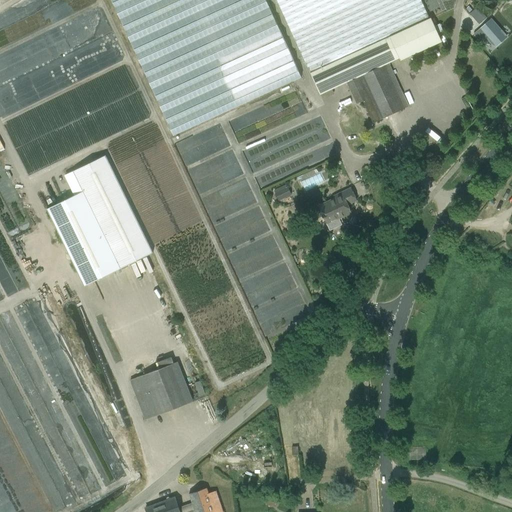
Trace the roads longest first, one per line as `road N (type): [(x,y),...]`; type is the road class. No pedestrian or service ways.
road 1 (unclassified): [(129,511),(228,429),(331,321),(356,309),(399,315)]
road 2 (tertiary): [(399,315),(444,221),(511,133)]
road 3 (tertiary): [(388,511),(385,405),(399,315)]
road 4 (track): [(386,474),(447,480),(511,504)]
